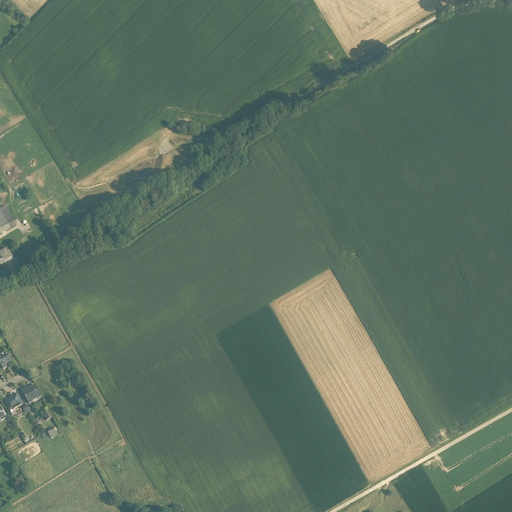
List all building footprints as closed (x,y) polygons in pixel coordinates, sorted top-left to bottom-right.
[(0,233),(9,228),(0,212),(0,233)] [(0,257),(2,261),(3,262),(12,257),(6,248),(0,251),(0,257)] [(0,364),(3,370),(7,367),(5,365),(11,362),(7,355),(3,357),(4,359),(0,360),(0,364)] [(35,392),(32,387),(26,390),(25,389),(22,391),(29,404),(32,402),(31,400),(37,396),(39,399),(42,397),(38,390),(35,392)] [(10,411),(23,404),(17,394),(4,401),(10,411)] [(46,421),(52,418),(48,411),(42,414),(46,421)] [(51,439),(57,435),(53,428),(46,431),(51,439)]
